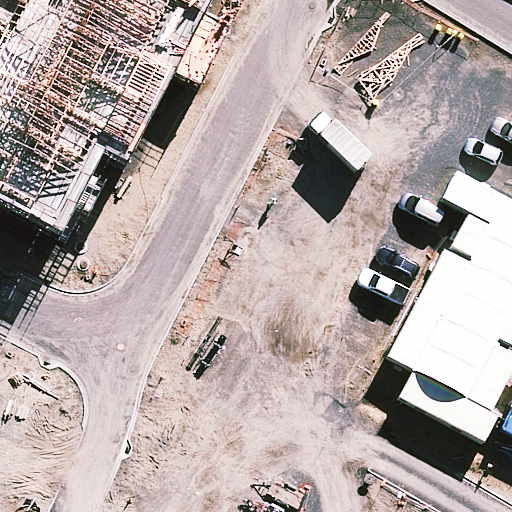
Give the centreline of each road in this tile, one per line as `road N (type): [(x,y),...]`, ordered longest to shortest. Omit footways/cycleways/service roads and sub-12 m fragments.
road 1 (residential): [(109,319),(146,300),(298,0)]
road 2 (residential): [(109,319),(110,407),(65,511)]
